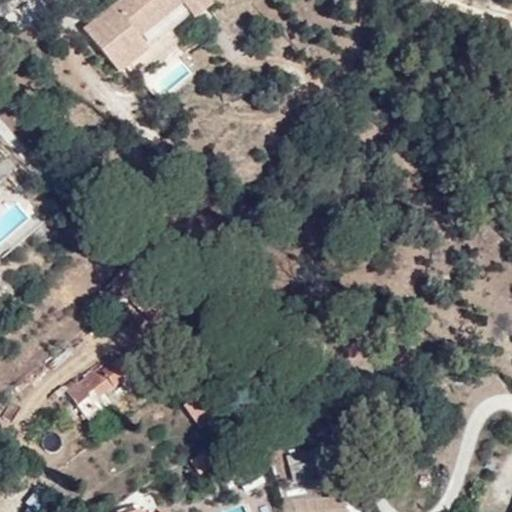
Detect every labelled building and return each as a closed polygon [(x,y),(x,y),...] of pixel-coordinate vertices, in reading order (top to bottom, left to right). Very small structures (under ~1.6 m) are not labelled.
[(122,0),(83,31),(116,73),(146,49),(138,38),(180,4),(192,18),(209,3),(206,0),(122,0)] [(171,314),(132,274),(118,289),(157,324),(161,321),(171,314)] [(171,314),(161,321),(177,337),(186,328),(172,313),(171,314)] [(283,372),(261,349),(247,363),(268,386),(283,372)] [(132,369),(119,353),(68,391),(81,408),(102,392),(132,369)] [(200,426),(225,408),(209,386),(184,404),(200,426)] [(110,404),(102,392),(81,408),(89,419),(110,404)] [(316,500),(307,450),(289,454),(298,503),(316,500)] [(214,464),(205,451),(191,460),(200,473),(214,464)] [(265,481),(254,463),(224,479),(228,489),(240,482),(245,492),(265,481)]
